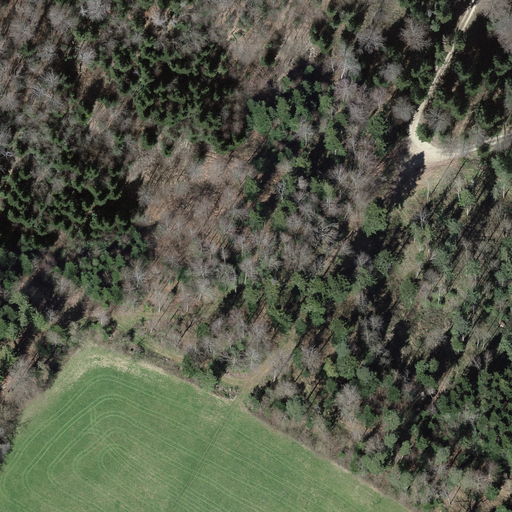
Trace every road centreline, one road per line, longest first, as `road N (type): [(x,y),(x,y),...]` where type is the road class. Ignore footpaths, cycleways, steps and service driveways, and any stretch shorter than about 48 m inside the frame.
road 1 (track): [(511,503),(421,461),(364,396),(351,350),(288,353),(290,324),(393,201),(419,147)]
road 2 (track): [(511,135),(455,153),(419,147),(423,97),(474,0)]
